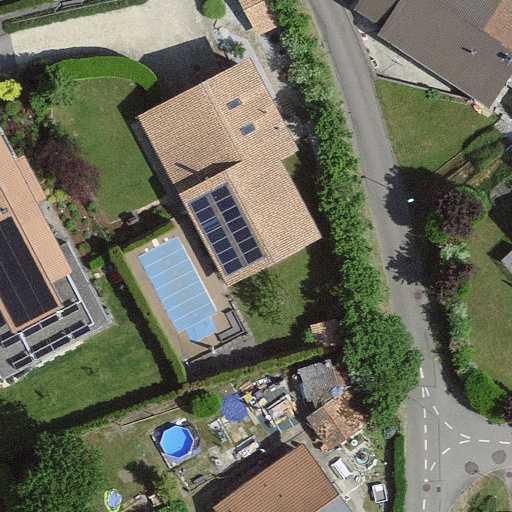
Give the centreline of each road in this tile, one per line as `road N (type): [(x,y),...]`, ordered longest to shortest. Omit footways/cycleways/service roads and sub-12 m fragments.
road 1 (residential): [(322,0),(359,84),(414,301),(439,441)]
road 2 (residential): [(0,59),(114,42),(199,60)]
